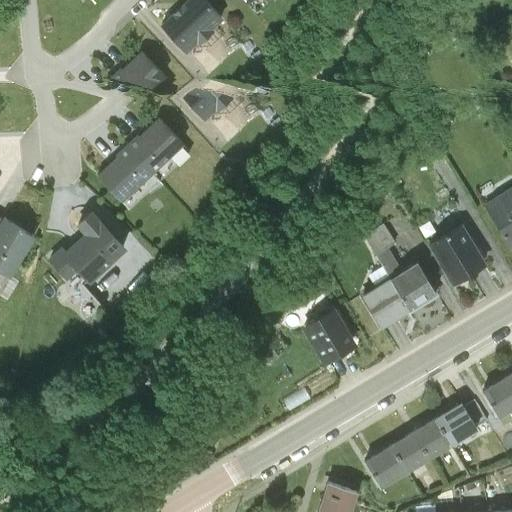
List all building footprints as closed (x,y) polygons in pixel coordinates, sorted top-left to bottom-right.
[(328,0),(338,13),(354,0),(328,0)] [(266,69),(307,40),(283,7),(242,36),(266,69)] [(214,56),(177,89),(203,119),(241,84),(214,56)] [(158,115),(125,142),(151,172),(183,142),(158,115)] [(121,200),(151,172),(125,142),(95,172),(121,200)] [(511,247),(511,186),(483,204),(510,248),(511,247)] [(61,244),(46,258),(65,278),(75,268),(88,282),(125,246),(90,209),(74,223),(82,231),(65,248),(61,244)] [(3,215),(0,220),(0,268),(10,274),(34,235),(3,215)] [(391,244),(398,240),(387,221),(367,232),(387,267),(400,259),(391,244)] [(484,262),(461,223),(427,243),(450,283),(484,262)] [(415,259),(388,277),(407,309),(436,293),(415,259)] [(407,309),(388,277),(361,293),(380,326),(407,309)] [(355,345),(332,307),(300,326),(322,365),(355,345)] [(511,379),(508,372),(481,387),(497,415),(511,405),(511,379)] [(480,422),(489,417),(478,397),(469,403),(480,422)] [(435,417),(451,443),(476,428),(460,401),(435,417)] [(413,430),(428,456),(451,443),(435,417),(413,430)] [(391,442),(407,469),(428,456),(413,430),(391,442)] [(391,442),(362,458),(378,485),(407,469),(391,442)] [(348,511),(356,491),(326,482),(316,510),(315,511),(348,511)]
